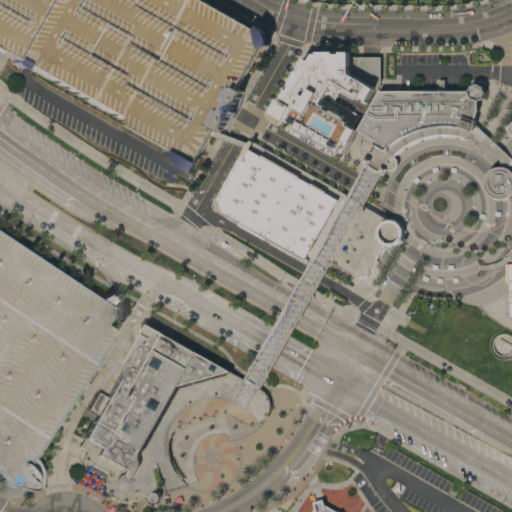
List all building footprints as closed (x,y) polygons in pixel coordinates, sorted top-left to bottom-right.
[(0,0),(204,0),(256,29),(259,25),(267,33),(268,35),(269,37),(270,39),(270,42),(269,48),(261,49),(245,79),(241,87),(244,92),(222,133),(216,130),(214,134),(200,159),(199,164),(198,167),(194,172),(188,170),(185,168),(183,167),(181,166),(178,163),(175,157),(174,154),(174,151),(124,123),(23,67),(21,71),(11,65),(9,61),(8,58),(0,52),(0,0)] [(381,58),(350,58),(350,52),(340,52),(340,55),(334,54),(334,52),(317,52),(317,54),(313,54),(310,61),(304,57),(282,100),(279,99),(270,113),(343,157),(381,88),(381,58)] [(359,130),(381,92),(468,92),(471,86),(478,83),(485,86),(488,93),(485,100),(479,103),(479,111),(476,120),(477,121),(470,141),(462,138),(455,137),(450,136),(445,136),(437,137),(431,138),(426,139),(419,141),(414,144),(407,148),(398,155),(396,157),(397,159),(398,160),(399,163),(398,167),(396,169),(394,171),(391,171),(387,170),(384,176),(363,164),(367,158),(361,155),(365,148),(371,151),(377,140),(359,130)] [(511,265),(510,266),(503,257),(506,255),(509,252),(511,248),(511,201),(509,197),(507,198),(502,199),(498,199),(493,197),(490,194),(487,191),(485,187),(485,183),(485,179),(487,176),(489,172),(492,169),(497,167),(500,167),(504,167),(507,168),(511,170),(511,169),(511,135),(506,128),(511,123),(511,265)] [(222,201),(223,215),(307,264),(313,255),(346,198),(252,145),(250,149),(222,201)] [(355,280),(370,277),(388,245),(396,245),(401,241),(404,235),(402,229),(399,225),(394,222),(388,222),(346,198),(313,255),(355,280)] [(0,235),(107,306),(113,310),(103,324),(112,331),(30,458),(37,468),(39,473),(40,481),(39,489),(36,490),(28,491),(21,489),(15,486),(11,487),(7,486),(5,482),(4,478),(0,473),(0,235)] [(262,389),(265,391),(267,394),(269,397),(270,400),(271,403),(271,407),(271,410),(269,414),(267,417),(265,420),(264,421),(260,423),(256,425),(252,425),(248,425),(244,424),(226,413),(183,425),(179,427),(174,433),(172,437),(170,441),(170,445),(170,452),(171,460),(158,464),(159,468),(154,469),(159,485),(156,492),(157,493),(159,494),(160,496),(160,499),(159,501),(157,502),(155,502),(153,502),(151,500),(151,498),(151,496),(140,492),(138,494),(135,497),(132,500),(129,501),(124,502),(118,501),(113,500),(109,496),(106,492),(104,487),(104,483),(104,478),(105,474),(106,472),(82,458),(87,451),(79,446),(98,414),(88,408),(97,392),(105,397),(147,324),(262,389)] [(511,333),(510,332),(506,331),(502,331),(498,332),(495,334),(492,337),(491,341),(490,345),(490,349),(492,354),(494,357),(497,359),(500,361),(504,361),(508,361),(511,360),(511,362),(511,333)] [(314,511),(319,504),(319,503),(335,511),(314,511)]
